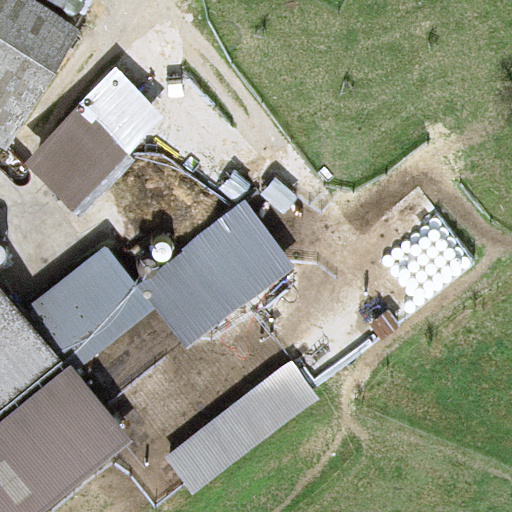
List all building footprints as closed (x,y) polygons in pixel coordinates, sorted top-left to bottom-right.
[(0,0),(0,127),(77,17),(51,0),(0,0)] [(93,202),(183,107),(129,56),(39,151),(93,202)] [(65,355),(80,374),(172,302),(129,248),(37,320),(65,355)] [(0,405),(65,355),(37,320),(0,272),(0,405)] [(310,349),(183,446),(206,477),(334,380),(310,349)] [(0,405),(0,511),(30,511),(129,436),(80,374),(65,355),(0,405)]
